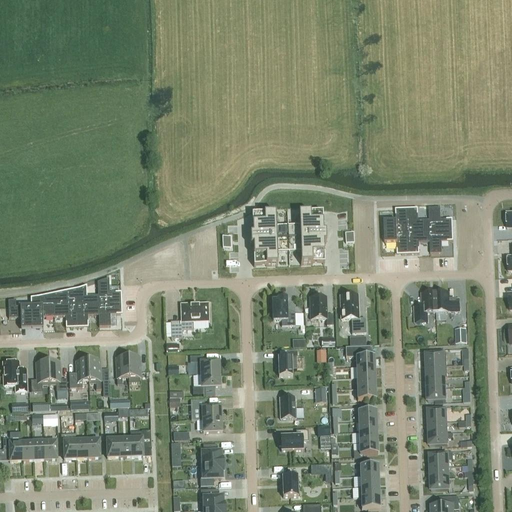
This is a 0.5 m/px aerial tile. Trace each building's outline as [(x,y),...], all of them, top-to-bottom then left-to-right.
[(446,225),(446,221),(435,221),(435,209),(423,210),(423,221),(424,221),(424,233),(447,232),(447,225),(446,225)] [(423,221),(413,222),(412,210),(401,211),(402,233),(424,233),(424,221),(423,221)] [(401,211),(394,211),(394,212),(390,212),(390,223),(379,223),(379,234),(402,233),(401,211)] [(252,236),(250,236),(250,248),(253,248),(254,269),(277,268),(277,255),(300,254),(301,267),(324,266),(324,245),(326,245),(326,234),(323,234),(322,213),(299,214),(299,227),(276,228),(275,215),(252,216),(252,236)] [(436,243),(446,243),(446,238),(448,238),(447,232),(424,233),(425,244),(424,244),(425,255),(436,255),(436,243)] [(396,255),(396,257),(403,256),(402,233),(379,234),(379,246),(391,245),(392,256),(396,255)] [(414,256),(414,244),(424,244),(425,244),(424,233),(402,233),(403,256),(414,256)] [(120,299),(120,294),(109,294),(109,280),(97,284),(98,297),(98,306),(121,305),(121,298),(120,299)] [(98,297),(87,298),(86,287),(78,290),(74,291),(74,293),(67,293),(67,307),(76,307),(98,306),(98,297)] [(67,293),(67,292),(55,295),(55,297),(48,297),(48,296),(38,299),(30,300),(31,308),(53,308),(67,307),(67,293)] [(424,296),(422,296),(422,309),(414,309),(415,322),(415,326),(428,325),(428,321),(428,315),(436,315),(435,294),(433,294),(433,296),(430,296),(429,294),(424,294),(424,296)] [(446,294),(442,294),(442,295),(441,295),(438,295),(438,294),(435,294),(436,315),(444,315),(450,314),(449,295),(447,295),(447,294),(446,294)] [(351,321),(352,336),(365,335),(365,320),(358,320),(357,297),(340,298),(341,321),(351,321)] [(326,321),(326,327),(333,327),(333,316),(326,316),(326,299),(310,299),(311,322),(326,321)] [(281,328),(295,328),(294,316),(286,316),(286,301),(277,301),(277,303),(272,303),(272,323),(281,323),(281,328)] [(31,308),(16,309),(15,302),(8,303),(8,320),(20,320),(21,331),(32,330),(31,308)] [(450,303),(450,313),(462,313),(462,303),(450,303)] [(110,317),(120,316),(120,312),(121,312),(121,305),(98,306),(99,317),(98,317),(99,329),(110,328),(110,317)] [(88,328),(87,317),(98,317),(99,317),(98,306),(76,307),(77,330),(83,329),(83,328),(88,328)] [(169,324),(170,341),(182,341),(181,333),(192,333),(192,324),(208,324),(207,306),(180,307),(180,323),(169,324)] [(70,329),(70,330),(77,330),(76,307),(67,307),(53,308),(54,319),(65,318),(66,329),(70,329)] [(43,319),(54,319),(53,308),(31,308),(32,330),(43,330),(43,319)] [(455,331),(456,346),(467,345),(466,331),(455,331)] [(366,339),(358,339),(358,347),(366,347),(366,339)] [(293,349),(305,349),(305,340),(293,340),(293,349)] [(179,354),(179,346),(166,346),(166,354),(179,354)] [(356,370),(374,369),(374,358),(365,358),(364,349),(345,350),(346,360),(356,359),(356,370)] [(316,351),(316,364),(326,364),(326,351),(316,351)] [(285,359),(278,359),(278,379),(292,378),(291,359),(297,359),(297,353),(285,353),(285,359)] [(426,369),(446,368),(446,356),(445,356),(429,357),(426,357),(426,356),(425,356),(426,369)] [(195,378),(200,378),(218,377),(218,364),(202,365),(202,359),(189,359),(190,365),(195,365),(195,378)] [(122,381),(128,380),(129,380),(128,360),(116,361),(117,381),(117,382),(117,387),(122,387),(122,381)] [(140,360),(128,360),(129,380),(128,380),(128,385),(139,385),(139,380),(140,380),(140,360)] [(96,392),(101,392),(101,385),(99,385),(99,383),(101,383),(100,363),(88,364),(89,384),(88,384),(88,386),(96,386),(96,392)] [(89,384),(88,364),(76,364),(77,384),(77,386),(77,390),(82,390),(82,384),(88,384),(89,384)] [(15,395),(26,394),(25,372),(18,373),(18,365),(2,366),(3,389),(14,389),(15,395)] [(49,388),(48,365),(36,365),(37,382),(31,382),(31,395),(42,394),(42,388),(49,388)] [(60,365),(48,365),(49,388),(56,387),(56,394),(67,393),(66,381),(60,381),(60,365)] [(179,377),(178,368),(168,369),(168,377),(179,377)] [(426,380),(447,379),(446,368),(426,369),(426,380)] [(356,370),(357,381),(375,380),(374,369),(356,370)] [(218,377),(200,378),(201,390),(219,389),(218,377)] [(427,391),(445,391),(444,380),(447,380),(447,379),(426,380),(427,391)] [(357,391),(375,391),(375,380),(357,381),(357,391)] [(375,391),(357,391),(357,403),(376,402),(375,391)] [(445,391),(427,391),(427,403),(435,403),(443,403),(445,403),(445,391)] [(294,400),(279,400),(280,421),(295,421),(294,400)] [(180,409),(180,401),(169,401),(169,409),(180,409)] [(28,414),(28,406),(16,407),(17,415),(28,414)] [(197,423),(202,423),(220,422),(220,409),(197,410),(197,423)] [(358,424),(376,424),(376,412),(358,413),(358,424)] [(427,413),(428,425),(446,424),(446,412),(428,413),(427,413)] [(42,417),(42,422),(43,428),(57,428),(57,417),(49,417),(42,417)] [(220,422),(202,423),(203,435),(221,434),(220,422)] [(376,424),(358,424),(359,435),(377,434),(376,424)] [(447,435),(446,424),(428,425),(428,436),(447,435)] [(280,441),(279,441),(279,448),(281,448),(281,453),(302,452),(302,444),(308,443),(308,432),(296,433),(296,439),(280,439),(280,441)] [(141,433),(141,441),(130,442),(130,460),(142,459),(142,452),(151,451),(150,433),(141,433)] [(174,443),(189,443),(189,434),(173,435),(174,443)] [(377,434),(359,435),(359,446),(377,445),(377,434)] [(429,448),(447,447),(447,441),(452,441),(452,435),(447,435),(428,436),(429,448)] [(21,464),(21,444),(9,444),(9,441),(2,441),(3,454),(9,454),(9,464),(9,465),(21,464)] [(119,460),(118,442),(106,443),(107,460),(107,461),(119,460)] [(119,460),(130,460),(130,442),(118,442),(119,460)] [(87,444),(87,462),(99,461),(98,443),(87,444)] [(21,444),(21,464),(33,464),(32,446),(21,446),(21,444)] [(76,462),(75,444),(63,445),(64,462),(63,462),(64,463),(76,462)] [(76,462),(87,462),(87,444),(75,444),(76,462)] [(32,446),(33,464),(44,463),(43,445),(32,446)] [(43,445),(44,463),(56,463),(55,445),(43,445)] [(172,468),(181,467),(180,445),(171,445),(172,468)] [(352,462),(362,461),(362,457),(378,456),(377,445),(359,446),(359,454),(352,454),(352,462)] [(199,455),(200,468),(222,467),(222,461),(221,461),(220,454),(216,454),(216,447),(203,447),(204,455),(199,455)] [(448,469),(448,462),(453,462),(453,454),(444,454),(444,457),(430,458),(430,457),(429,457),(430,469),(448,469)] [(222,467),(200,468),(200,489),(213,488),(213,481),(221,481),(221,474),(223,474),(222,467)] [(360,478),(378,478),(378,467),(360,467),(360,478)] [(430,481),(448,480),(448,469),(430,469),(430,481)] [(297,478),(282,479),(283,499),(298,499),(297,478)] [(360,490),(379,489),(378,478),(360,478),(360,489),(360,490)] [(449,492),(448,480),(430,481),(431,493),(449,492)] [(379,489),(360,490),(360,489),(358,489),(359,501),(361,501),(379,500),(379,489)] [(223,511),(224,506),(222,506),(222,499),(218,499),(217,492),(201,493),(201,511),(223,511)] [(379,500),(361,501),(361,511),(380,511),(379,500)]
